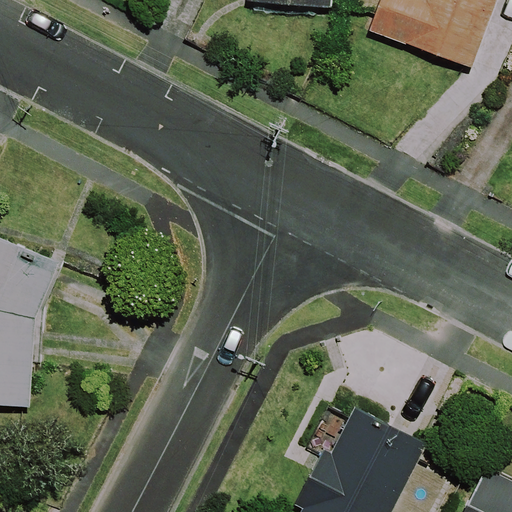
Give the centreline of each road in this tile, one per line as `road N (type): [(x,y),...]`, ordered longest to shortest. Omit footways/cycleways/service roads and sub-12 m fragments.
road 1 (residential): [(299,196),(126,511)]
road 2 (residential): [(0,39),(299,196)]
road 3 (residential): [(299,196),(511,303)]
